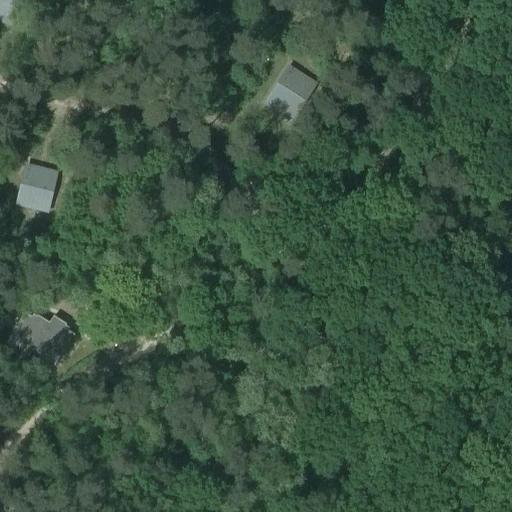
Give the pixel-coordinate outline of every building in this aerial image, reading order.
[(19,9),(20,0),(0,0),(0,13),(3,4),(19,9)] [(301,111),(317,85),(287,67),(265,102),(281,112),(287,103),(301,111)] [(51,204),(58,174),(25,165),(15,206),(32,211),(35,200),(51,204)] [(29,358),(33,351),(49,324),(37,317),(36,318),(32,315),(31,318),(24,314),(10,336),(20,343),(17,347),(18,351),(29,358)] [(53,317),(49,324),(33,351),(42,357),(47,356),(49,352),(59,359),(74,336),(67,332),(68,329),(65,327),(66,325),(53,317)]
